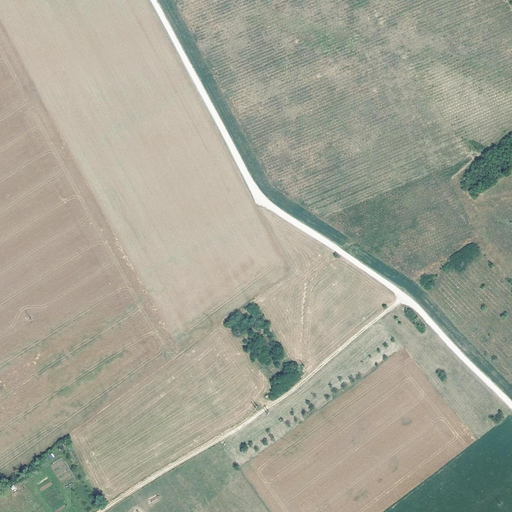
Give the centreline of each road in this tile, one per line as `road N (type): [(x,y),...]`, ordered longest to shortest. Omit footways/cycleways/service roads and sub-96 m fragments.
road 1 (track): [(511,406),(401,294),(260,197),(153,0)]
road 2 (track): [(104,511),(234,429),(404,297)]
